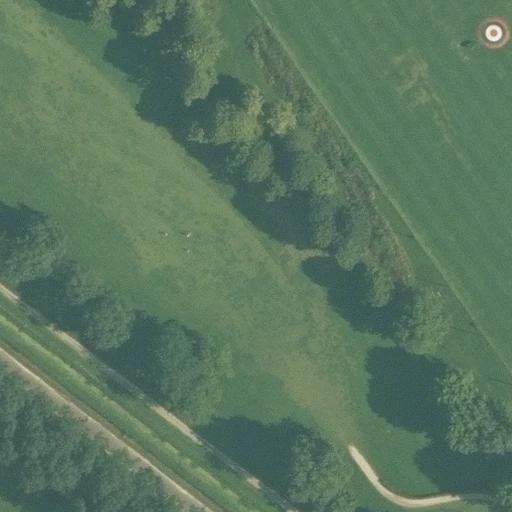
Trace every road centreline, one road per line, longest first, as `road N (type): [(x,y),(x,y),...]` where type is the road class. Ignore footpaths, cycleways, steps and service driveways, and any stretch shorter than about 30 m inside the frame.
road 1 (track): [(0,289),(290,511)]
road 2 (unclassified): [(191,511),(0,367)]
road 3 (track): [(295,205),(216,0)]
